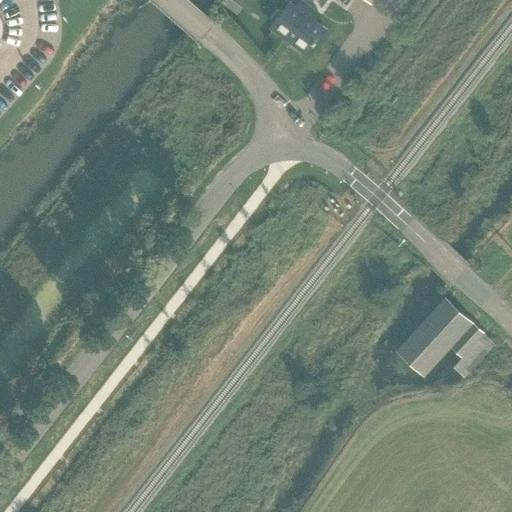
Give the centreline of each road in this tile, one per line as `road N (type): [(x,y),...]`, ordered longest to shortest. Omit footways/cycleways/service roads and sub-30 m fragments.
road 1 (tertiary): [(0,473),(279,125)]
road 2 (tertiary): [(511,325),(375,199),(279,125)]
road 3 (unclassified): [(279,125),(262,96),(167,0)]
road 4 (unclassified): [(279,125),(314,96),(388,0)]
